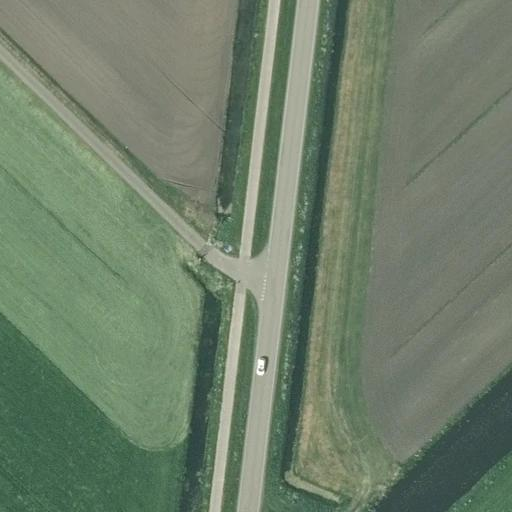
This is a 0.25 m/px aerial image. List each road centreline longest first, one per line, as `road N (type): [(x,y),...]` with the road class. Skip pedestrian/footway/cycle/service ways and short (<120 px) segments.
road 1 (unclassified): [(276,277),(229,269),(203,252),(0,57)]
road 2 (secondary): [(276,277),(309,0)]
road 3 (secondary): [(248,511),(276,277)]
